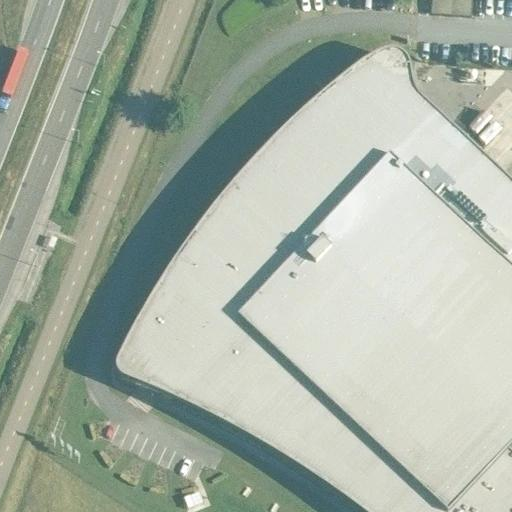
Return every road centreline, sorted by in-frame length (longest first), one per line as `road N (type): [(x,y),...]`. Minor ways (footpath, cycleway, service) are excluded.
road 1 (unknown): [(511,33),(309,28),(240,68),(97,367),(111,411),(159,450),(200,466)]
road 2 (unclassified): [(0,460),(182,0)]
road 3 (secondary): [(0,267),(104,0)]
road 4 (secondary): [(47,0),(0,130)]
